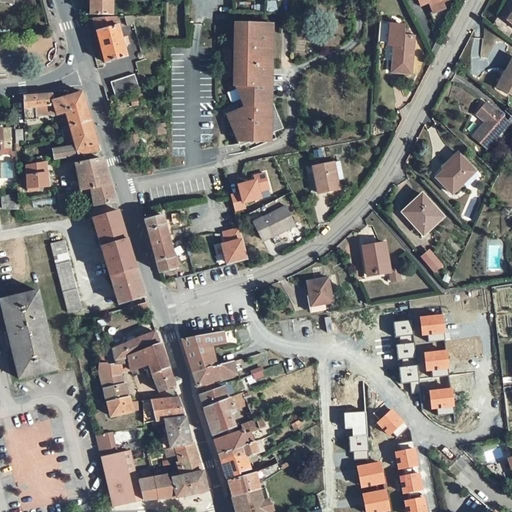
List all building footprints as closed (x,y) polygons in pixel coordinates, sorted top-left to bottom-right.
[(112,18),(111,0),(90,0),(91,19),(112,18)] [(122,39),(118,20),(112,21),(96,22),(106,64),(127,59),(125,48),(131,46),(129,38),(122,39)] [(236,50),(273,52),(273,38),(271,37),(271,27),(238,26),(237,26),(237,38),(239,37),(240,47),(236,47),(236,50)] [(387,50),(392,50),(391,75),(409,76),(411,37),(401,36),(402,29),(388,29),(387,50)] [(273,64),(273,52),(236,50),(237,66),(239,66),(239,76),(236,76),(236,86),(241,98),(249,94),(254,106),(235,114),(247,140),(273,129),(274,133),(285,128),(270,96),(271,65),(273,64)] [(504,73),(508,76),(500,91),(511,97),(511,60),(511,59),(504,73)] [(508,76),(504,73),(496,89),(500,91),(508,76)] [(135,76),(111,84),(116,97),(139,90),(135,76)] [(56,161),(101,154),(83,94),(54,102),(58,117),(67,113),(68,119),(63,120),(71,146),(54,150),(56,161)] [(53,98),(24,99),(25,123),(36,123),(35,118),(51,115),(51,118),(58,117),(54,102),(53,98)] [(508,124),(511,127),(511,115),(507,121),(485,102),(473,114),(484,124),(472,137),(486,149),(508,124)] [(235,114),(229,117),(240,143),(247,140),(235,114)] [(157,128),(158,137),(166,136),(165,127),(157,128)] [(9,130),(0,129),(0,156),(2,157),(2,149),(10,150),(9,130)] [(132,151),(139,149),(136,139),(128,142),(132,151)] [(453,193),(476,171),(460,155),(437,176),(453,193)] [(343,177),(339,159),(332,160),(336,178),(343,177)] [(338,187),(336,178),(332,160),(311,164),(317,192),(338,187)] [(13,162),(3,163),(4,178),(14,177),(13,162)] [(46,162),(27,165),(29,188),(47,186),(46,162)] [(83,192),(111,188),(103,162),(77,166),(83,192)] [(231,193),(234,211),(246,209),(245,201),(262,198),(260,190),(270,188),(266,171),(254,173),(255,178),(236,181),(238,191),(231,193)] [(96,205),(115,203),(111,188),(83,192),(73,194),(74,199),(84,198),(84,200),(94,199),(96,205)] [(425,233),(444,215),(421,190),(402,208),(425,233)] [(5,210),(13,210),(12,198),(12,196),(4,196),(5,210)] [(283,202),(252,218),(262,238),(280,229),(281,230),(295,223),(283,202)] [(146,298),(118,213),(93,220),(119,305),(146,298)] [(164,219),(144,223),(157,264),(176,260),(164,219)] [(224,241),(219,242),(225,264),(247,258),(238,226),(221,231),(224,241)] [(63,240),(50,243),(68,312),(80,309),(63,240)] [(397,271),(390,272),(384,245),(362,249),(367,278),(385,274),(387,284),(399,282),(397,271)] [(430,249),(422,256),(435,271),(442,265),(430,249)] [(307,285),(312,308),(326,306),(334,305),(330,281),(307,285)] [(38,291),(0,301),(8,332),(5,333),(8,344),(11,344),(19,379),(58,370),(38,291)] [(137,318),(151,314),(147,303),(134,307),(137,318)] [(326,306),(312,308),(313,315),(327,313),(326,306)] [(442,315),(422,317),(424,334),(443,333),(442,315)] [(412,335),(411,320),(394,322),(396,337),(412,335)] [(128,357),(159,344),(155,332),(115,349),(116,352),(99,354),(103,362),(119,360),(119,362),(128,357)] [(228,345),(225,332),(181,339),(193,374),(213,368),(207,350),(228,345)] [(159,344),(128,357),(133,370),(144,367),(145,371),(151,369),(152,373),(169,367),(162,343),(159,344)] [(415,358),(413,343),(397,345),(398,360),(415,358)] [(446,351),(426,353),(428,370),(447,368),(446,351)] [(119,360),(103,362),(104,379),(122,374),(133,370),(128,357),(119,362),(119,360)] [(238,376),(233,363),(213,368),(193,374),(197,388),(238,376)] [(418,381),(416,366),(400,368),(402,382),(418,381)] [(158,392),(176,386),(169,367),(152,373),(154,379),(158,392)] [(122,374),(104,379),(104,388),(105,390),(125,384),(122,374)] [(259,385),(256,375),(245,379),(247,385),(254,382),(256,386),(259,385)] [(125,384),(105,390),(114,417),(138,411),(138,402),(132,402),(127,384),(125,384)] [(225,388),(200,396),(204,410),(229,401),(225,388)] [(451,388),(431,390),(433,407),(452,406),(451,388)] [(64,392),(9,405),(16,435),(72,422),(64,392)] [(229,401),(204,410),(213,438),(235,430),(230,416),(235,415),(234,411),(249,405),(247,400),(253,398),(251,392),(229,401)] [(150,401),(156,422),(166,420),(185,416),(184,413),(179,398),(150,401)] [(150,401),(144,402),(146,424),(156,422),(150,401)] [(392,410),(377,423),(389,436),(403,422),(392,410)] [(367,436),(366,412),(345,413),(345,428),(353,428),(354,437),(367,436)] [(167,424),(173,449),(192,444),(185,416),(166,420),(167,424)] [(243,427),(244,432),(246,436),(261,431),(257,422),(243,427)] [(297,432),(294,425),(283,432),(286,439),(297,432)] [(246,436),(244,432),(215,442),(219,456),(249,445),(246,436)] [(99,440),(102,453),(117,448),(113,436),(99,440)] [(367,451),(367,436),(354,437),(350,437),(351,452),(354,452),(367,451)] [(250,459),(259,456),(256,443),(249,445),(219,456),(221,461),(222,463),(246,456),(247,460),(250,459)] [(192,444),(173,449),(167,450),(169,458),(178,456),(179,461),(184,460),(197,457),(194,444),(192,444)] [(102,453),(105,463),(116,511),(145,504),(132,456),(131,456),(119,459),(117,448),(102,453)] [(415,448),(395,452),(399,469),(418,465),(415,448)] [(367,451),(354,452),(355,461),(368,460),(367,451)] [(244,478),(244,473),(254,469),(250,459),(247,460),(246,456),(222,463),(227,483),(244,478)] [(184,476),(202,473),(197,457),(184,460),(179,461),(184,476)] [(280,468),(276,459),(269,462),(272,470),(276,469),(280,468)] [(380,462),(358,466),(361,486),(384,482),(380,462)] [(23,511),(29,511),(19,467),(0,471),(0,494),(4,511),(23,511)] [(268,471),(271,480),(278,476),(276,469),(272,470),(268,471)] [(260,490),(259,487),(264,484),(271,480),(268,471),(250,476),(244,478),(227,483),(231,497),(260,490)] [(177,498),(209,491),(209,489),(204,472),(202,473),(184,476),(179,477),(174,478),(172,478),(175,488),(172,488),(170,479),(169,479),(168,475),(141,481),(145,501),(160,501),(175,498),(177,498)] [(419,473),(400,477),(403,494),(423,490),(419,473)] [(273,511),(270,502),(264,504),(260,490),(231,497),(235,511),(273,511)] [(386,490),(363,494),(366,511),(379,511),(390,510),(386,490)] [(427,511),(424,497),(405,501),(407,511),(427,511)]
